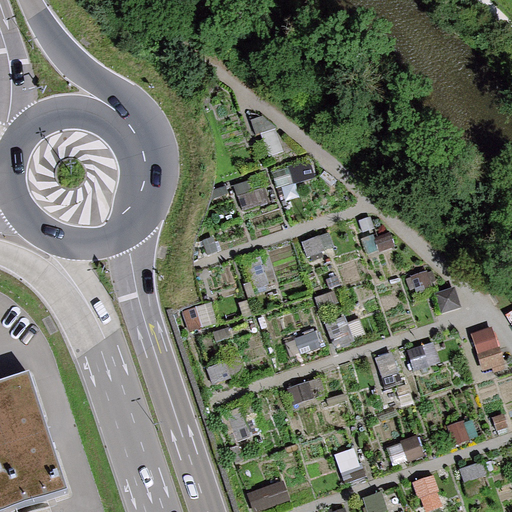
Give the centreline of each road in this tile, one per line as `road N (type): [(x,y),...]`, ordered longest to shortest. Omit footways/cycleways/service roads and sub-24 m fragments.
road 1 (track): [(140,0),(172,42),(297,128),(511,339)]
road 2 (primary): [(206,511),(138,297),(132,222)]
road 3 (track): [(488,311),(216,399)]
road 4 (primary): [(132,222),(157,179),(156,133),(139,106),(73,62),(32,0)]
road 5 (track): [(511,432),(291,511)]
road 6 (primary): [(132,222),(138,157),(116,125),(77,109),(54,111),(18,135)]
road 7 (primary): [(97,340),(155,511)]
road 8 (track): [(372,207),(201,263)]
road 9 (secondary): [(0,254),(49,280),(97,340)]
